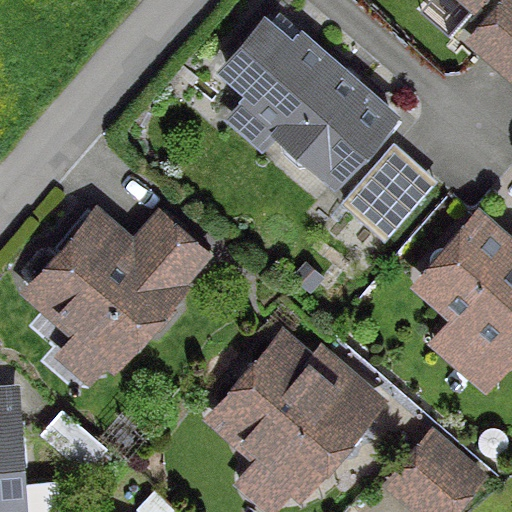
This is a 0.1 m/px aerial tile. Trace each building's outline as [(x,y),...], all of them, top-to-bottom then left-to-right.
[(511,13),(509,17),(497,6),(468,39),(482,51),(508,74),(511,69),(511,13)] [(297,36),(289,46),(260,22),(222,66),(251,91),(243,100),(245,103),(249,99),(278,124),(275,129),(278,132),(279,151),(294,164),(315,163),(332,178),(387,115),(382,110),(297,36)] [(395,220),(354,186),(341,202),(380,236),(395,220)] [(154,324),(169,307),(164,295),(201,251),(168,223),(156,213),(127,246),(93,216),(29,289),(80,332),(109,358),(141,322),(154,324)] [(511,342),(511,249),(475,217),(420,281),(503,353),(511,342)] [(278,339),(213,414),(296,486),(329,448),(342,452),(357,435),(352,422),(362,410),(278,339)] [(0,511),(14,511),(7,402),(0,401),(0,511)] [(435,463),(424,453),(395,488),(422,511),(443,511),(475,475),(447,450),(435,463)]
